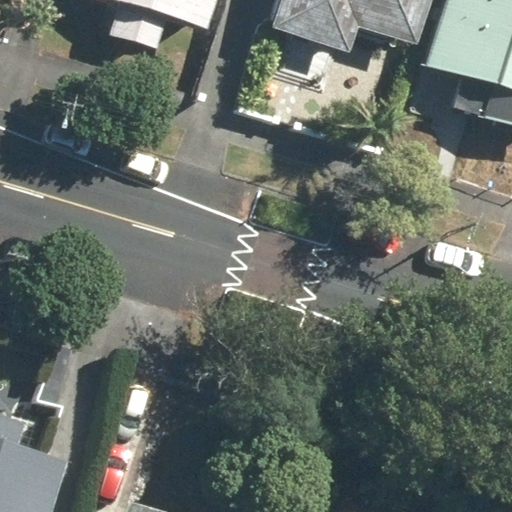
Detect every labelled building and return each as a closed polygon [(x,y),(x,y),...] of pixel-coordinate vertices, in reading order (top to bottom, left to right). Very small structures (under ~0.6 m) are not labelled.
[(59,0),(58,4),(100,16),(92,44),(139,56),(147,30),(182,39),(193,0),(59,0)] [(382,53),(397,0),(250,0),(239,37),(319,61),(326,36),(382,53)] [(511,0),(421,0),(399,74),(445,87),(435,118),(511,140),(511,0)] [(24,418),(0,411),(0,511),(52,511),(71,451),(19,436),(24,418)] [(293,511),(325,511),(296,503),(293,511)]
